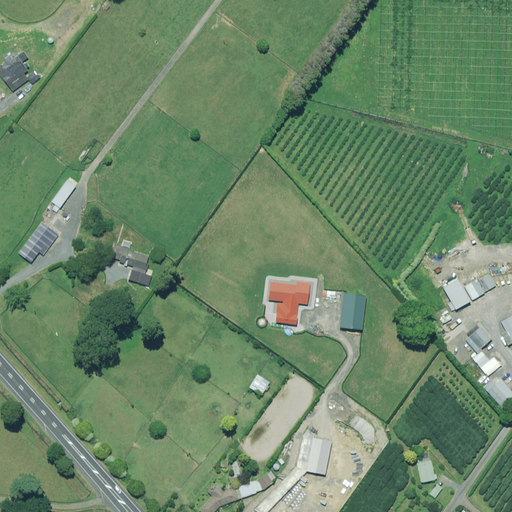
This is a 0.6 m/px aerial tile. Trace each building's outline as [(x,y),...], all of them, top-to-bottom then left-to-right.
[(25,72),(30,68),(25,61),(29,58),(25,52),(14,60),(12,57),(6,61),(7,64),(0,69),(0,72),(14,91),(30,79),(34,84),(41,79),(36,72),(29,77),(25,72)] [(53,202),(57,205),(53,210),(58,213),(61,208),(77,186),(69,180),(53,202)] [(59,235),(45,225),(41,229),(39,228),(32,237),(49,250),(59,235)] [(151,257),(118,246),(114,259),(135,266),(131,279),(150,286),(155,271),(147,268),(151,257)] [(497,286),(491,275),(466,290),(460,279),(444,288),(457,310),(497,286)] [(310,283),(298,281),(297,285),(271,282),(269,300),(308,304),(310,283)] [(511,317),(503,322),(505,326),(500,329),(509,345),(511,343),(511,317)] [(493,339),(482,327),(467,340),(478,352),(493,339)] [(491,361),(483,351),(478,355),(476,353),(472,356),(489,376),(502,366),(495,357),(491,361)] [(271,382),(259,375),(251,388),(263,395),(271,382)] [(511,400),(511,390),(501,379),(496,384),(493,381),(485,388),(504,408),(511,400)] [(304,439),(298,467),(299,468),(259,510),(261,511),(268,511),(308,471),(308,469),(315,433),(307,431),(306,439),(304,439)] [(432,461),(418,464),(423,483),(436,480),(432,461)] [(266,490),(275,484),(277,478),(272,471),(262,479),(224,492),(218,486),(211,493),(213,496),(201,509),(204,511),(216,511),(222,506),(265,490),(266,490)] [(444,488),(439,484),(431,494),(436,498),(444,488)]
